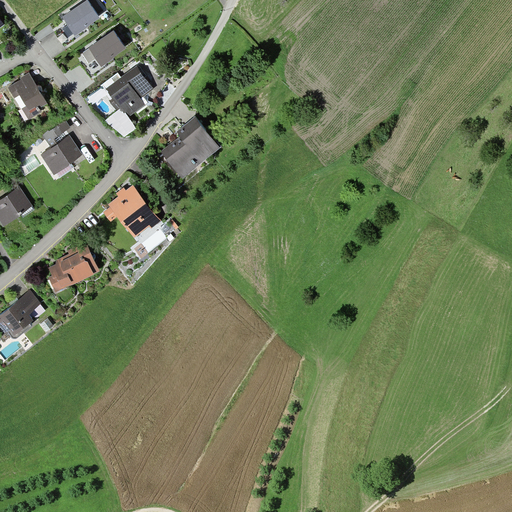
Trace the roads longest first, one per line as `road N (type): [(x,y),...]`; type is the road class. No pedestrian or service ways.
road 1 (unclassified): [(126,159),(189,79),(231,0)]
road 2 (residential): [(126,159),(37,53),(0,69)]
road 3 (track): [(501,395),(427,452),(368,511)]
road 4 (residential): [(0,283),(126,159)]
